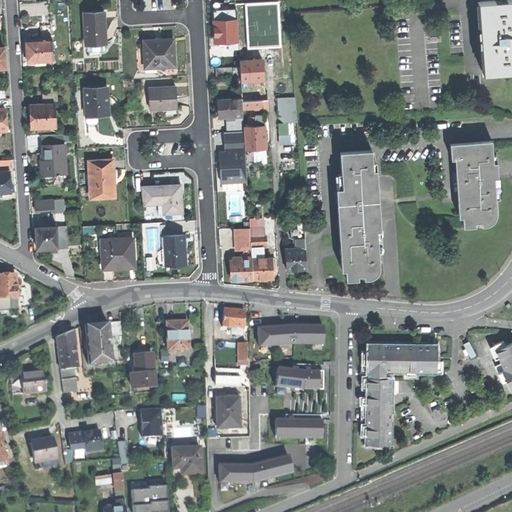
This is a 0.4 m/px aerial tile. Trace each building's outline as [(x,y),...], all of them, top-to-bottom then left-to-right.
[(482,1),(487,74),(500,73),(500,70),(511,69),(511,0),(507,0),(508,1),(495,2),(495,0),(482,1)] [(279,1),(244,3),(247,50),(282,48),(279,1)] [(214,3),(215,20),(236,19),(235,2),(214,3)] [(81,46),(101,44),(101,30),(100,13),(80,14),(81,46)] [(226,42),(238,42),(236,19),(215,20),(215,30),(216,43),(226,42)] [(34,27),(35,40),(48,40),(47,26),(34,27)] [(42,62),(49,62),(48,40),(35,40),(23,41),(24,53),(24,63),(38,62),(38,66),(42,66),(42,62)] [(138,41),(140,69),(170,67),(170,55),(169,40),(138,41)] [(239,42),(238,42),(226,42),(226,46),(236,45),(236,53),(235,53),(235,55),(236,55),(236,56),(240,56),(239,42)] [(219,66),(241,65),(240,60),(240,56),(236,56),(218,57),(219,66)] [(241,75),(242,80),(264,79),(263,70),(263,59),(240,60),(241,65),(241,66),(241,75)] [(217,76),(241,75),(241,66),(217,67),(217,76)] [(151,111),(176,109),(176,99),(175,88),(149,89),(151,111)] [(81,117),(105,116),(104,105),(103,89),(80,90),(81,117)] [(243,98),(243,101),(263,100),(268,100),(268,92),(243,93),(243,98)] [(295,96),(277,97),(279,117),(283,122),(297,121),(295,96)] [(244,115),(244,109),(243,101),(243,98),(219,100),(219,108),(220,117),(244,115)] [(244,109),(264,108),(263,100),(243,101),(244,109)] [(28,119),(28,130),(35,129),(35,133),(45,132),(45,129),(53,128),(52,106),(27,107),(28,119)] [(255,118),(255,125),(265,125),(265,114),(255,115),(255,118)] [(245,131),(246,148),(254,148),(266,147),(266,136),(265,125),(255,125),(252,125),(245,126),(245,130),(245,131)] [(246,148),(245,131),(224,132),(225,153),(246,151),(246,148)] [(450,144),(452,159),(460,159),(465,228),(478,227),(477,223),(483,222),(484,226),(493,225),(496,223),(498,218),(496,200),(493,163),(492,141),(450,144)] [(38,162),(39,176),(59,175),(59,163),(62,163),(61,145),(39,147),(39,157),(40,162),(38,162)] [(345,252),(347,277),(359,276),(359,272),(367,272),(367,275),(371,275),(374,273),(377,269),(378,265),(377,249),(376,227),(375,219),(375,212),(373,182),(373,176),(372,166),(371,146),(339,148),(341,184),(343,214),(344,235),(345,252)] [(267,162),(266,147),(254,148),(254,161),(261,161),(261,159),(264,159),(264,162),(267,162)] [(247,181),(246,151),(225,153),(219,153),(220,167),(221,182),(244,181),(247,181)] [(0,169),(10,169),(9,160),(0,160),(0,169)] [(86,199),(110,198),(109,178),(113,178),(112,172),(109,172),(109,167),(108,162),(84,162),(86,199)] [(0,193),(8,194),(8,191),(11,189),(11,186),(7,184),(7,180),(7,173),(0,172),(0,193)] [(244,191),(244,181),(221,182),(221,192),(244,191)] [(139,188),(139,206),(163,205),(163,215),(178,215),(177,200),(177,186),(139,188)] [(32,202),(32,213),(50,212),(50,215),(59,215),(58,201),(32,202)] [(292,238),(297,238),(305,237),(304,221),(291,222),(292,238)] [(62,227),(52,228),(53,249),(63,249),(62,227)] [(33,241),(34,251),(53,249),(52,228),(32,229),(33,241)] [(237,230),(238,239),(251,238),(251,236),(250,229),(237,230)] [(251,238),(251,246),(262,245),(268,245),(267,235),(251,236),(251,238)] [(161,267),(181,266),(180,252),(179,237),(160,238),(159,238),(161,267)] [(297,238),(297,248),(306,248),(305,237),(297,238)] [(238,247),(245,246),(251,246),(251,238),(238,239),(238,247)] [(111,270),(126,269),(124,239),(96,241),(98,271),(111,270)] [(251,246),(252,259),(262,258),(262,245),(251,246)] [(288,270),(307,269),(306,248),(297,248),(286,249),(287,259),(288,270)] [(262,258),(252,259),(254,279),(274,278),(273,268),(273,258),(262,258)] [(232,281),(254,279),(252,259),(246,259),(231,260),(232,271),(232,281)] [(0,275),(0,300),(13,300),(13,296),(12,290),(17,290),(16,284),(12,284),(11,275),(1,276),(0,275)] [(232,327),(243,328),(244,311),(233,310),(224,309),(222,326),(232,327)] [(89,365),(111,362),(109,336),(122,335),(120,321),(98,324),(85,325),(89,365)] [(168,350),(188,349),(187,321),(178,321),(166,321),(168,350)] [(258,326),(260,346),(295,344),(325,344),(324,324),(293,324),(258,326)] [(249,329),(243,328),(242,335),(239,335),(239,343),(247,343),(249,343),(249,329)] [(60,369),(77,367),(72,330),(64,333),(56,336),(60,369)] [(500,369),(511,393),(511,339),(503,344),(501,338),(492,342),(504,367),(500,369)] [(368,374),(368,377),(390,378),(390,371),(437,371),(437,360),(433,360),(433,345),(402,345),(402,348),(387,348),(387,345),(368,344),(367,370),(368,370),(368,374)] [(131,388),(154,385),(150,353),(141,354),(133,355),(134,364),(130,365),(131,375),(130,375),(131,388)] [(305,370),(278,367),(276,385),(303,389),(319,389),(319,370),(305,370)] [(22,393),(45,390),(42,371),(30,372),(20,374),(22,393)] [(12,394),(22,393),(20,374),(10,375),(12,394)] [(391,378),(390,378),(368,377),(367,377),(367,391),(391,391),(391,389),(395,389),(395,380),(391,380),(391,378)] [(63,393),(72,391),(70,379),(61,380),(63,393)] [(367,398),(367,406),(391,406),(391,398),(391,391),(367,391),(367,398)] [(217,399),(218,429),(240,428),(239,399),(235,399),(235,400),(231,400),(228,400),(228,399),(217,399)] [(198,419),(206,418),(205,405),(197,405),(198,419)] [(366,444),(390,444),(391,426),(389,426),(389,419),(391,420),(391,406),(367,406),(366,419),(369,419),(369,430),(366,430),(366,444)] [(140,410),(142,437),(163,436),(161,408),(140,410)] [(323,420),(276,419),(276,438),(323,439),(323,420)] [(70,444),(70,449),(70,450),(86,448),(86,452),(101,450),(98,431),(84,433),(84,435),(80,435),(81,439),(69,440),(70,444)] [(30,443),(33,461),(56,457),(52,438),(42,440),(30,443)] [(121,464),(129,463),(127,441),(119,441),(121,464)] [(190,474),(201,473),(200,447),(171,448),(172,468),(180,468),(180,474),(190,474)] [(64,463),(72,462),(70,450),(70,449),(62,450),(64,463)] [(289,455),(253,465),(220,465),(220,483),(252,483),(293,472),(289,455)] [(112,474),(114,491),(123,490),(121,473),(112,474)] [(96,485),(110,483),(109,475),(95,477),(96,485)] [(159,511),(168,511),(166,486),(149,487),(149,490),(150,511),(159,511)] [(133,491),(133,511),(150,511),(149,490),(133,491)] [(116,500),(117,505),(117,508),(124,507),(124,499),(116,500)]
